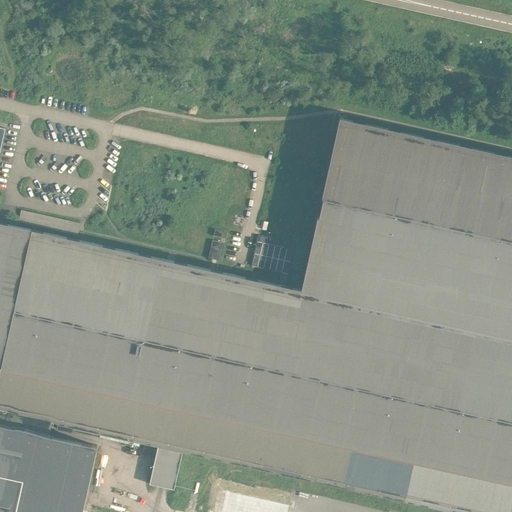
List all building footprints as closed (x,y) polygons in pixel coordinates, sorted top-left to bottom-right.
[(0,407),(16,411),(19,412),(30,414),(44,418),(51,419),(58,421),(56,429),(71,432),(72,426),(72,424),(158,443),(149,484),(173,489),(182,449),(223,458),(225,458),(295,474),(314,478),(336,483),(466,511),(511,511),(511,156),(373,125),(339,118),(327,173),(321,198),(323,198),(319,217),(317,217),(301,290),(284,286),(278,285),(0,222),(0,407)] [(212,240),(208,258),(220,261),(224,243),(212,240)] [(250,249),(249,252),(253,253),(251,265),(281,272),(278,285),(284,286),(292,249),(256,241),(254,250),(250,249)] [(0,511),(81,511),(96,446),(51,436),(0,424),(0,511)] [(285,511),(287,506),(226,492),(221,511),(285,511)]
